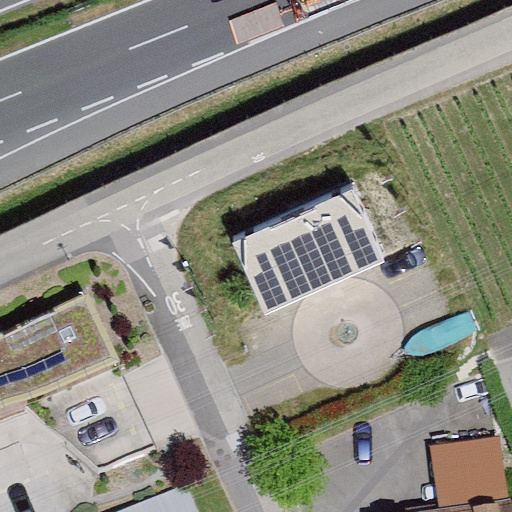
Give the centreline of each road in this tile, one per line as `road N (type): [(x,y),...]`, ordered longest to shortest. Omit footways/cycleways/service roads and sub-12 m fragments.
road 1 (residential): [(132,205),(511,44)]
road 2 (residential): [(132,205),(268,511)]
road 3 (motorway): [(0,101),(254,0)]
road 4 (residential): [(0,266),(132,205)]
